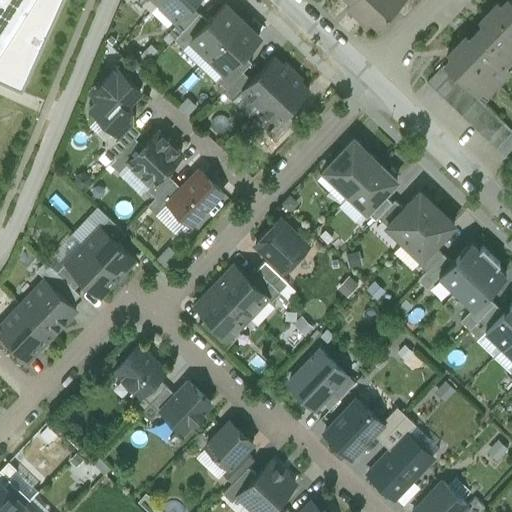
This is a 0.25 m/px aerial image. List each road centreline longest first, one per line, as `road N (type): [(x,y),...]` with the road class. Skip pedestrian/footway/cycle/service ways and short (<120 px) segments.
road 1 (residential): [(374,85),(153,318)]
road 2 (residential): [(153,318),(245,406),(296,434),(376,511)]
road 3 (residential): [(108,0),(0,254)]
road 4 (residential): [(153,318),(131,297),(0,433)]
road 5 (residential): [(511,216),(374,85)]
